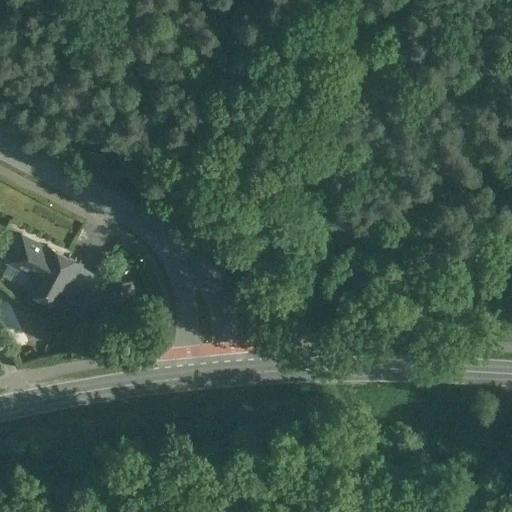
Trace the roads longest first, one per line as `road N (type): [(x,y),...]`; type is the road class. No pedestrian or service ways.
road 1 (track): [(511,197),(263,246),(247,279),(241,345)]
road 2 (residential): [(0,157),(137,219),(169,247),(196,278),(205,378)]
road 3 (secondary): [(205,378),(362,370),(511,377)]
road 4 (unknown): [(263,246),(156,181),(0,107)]
road 5 (track): [(381,0),(263,246)]
road 6 (secondary): [(0,411),(205,378)]
road 7 (unknown): [(361,226),(431,259),(511,270)]
road 8 (unknown): [(385,511),(362,370)]
